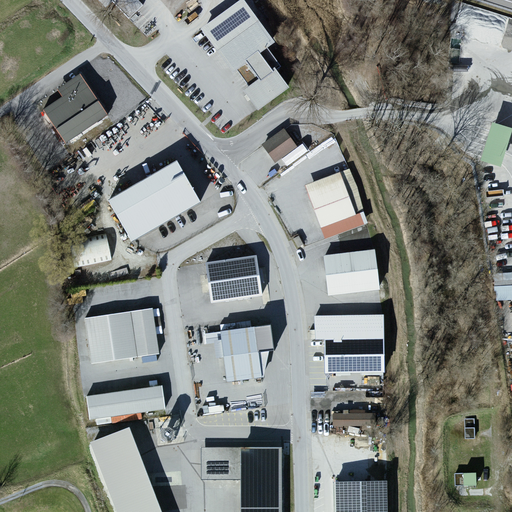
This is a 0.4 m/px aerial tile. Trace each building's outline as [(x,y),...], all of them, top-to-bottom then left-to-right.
[(242,4),(200,34),(230,76),(236,72),(247,87),(241,91),(255,110),(284,89),(273,74),(279,70),(265,50),(272,45),(242,4)] [(79,76),(56,91),(61,99),(41,113),(59,140),(102,112),(79,76)] [(511,128),(493,123),(483,162),(502,167),(511,128)] [(285,133),(261,148),(272,165),(282,158),(296,149),(285,133)] [(302,145),(282,158),(286,165),(306,151),(302,145)] [(173,166),(108,202),(130,241),(195,205),(173,166)] [(337,178),(306,188),(319,229),(350,219),(337,178)] [(80,261),(110,258),(108,236),(78,239),(80,261)] [(373,253),(323,260),(327,296),(377,290),(373,253)] [(252,259),(202,266),(208,303),(257,296),(252,259)] [(511,270),(495,271),(496,298),(511,297),(511,270)] [(146,312),(87,320),(92,362),(152,354),(146,312)] [(381,319),(313,319),(313,340),(322,340),(322,375),(381,375),(381,319)] [(252,331),(219,335),(225,383),(257,379),(252,331)] [(157,387),(86,398),(90,419),(160,409),(157,387)] [(333,417),(332,428),(371,428),(371,417),(333,417)] [(474,418),(464,419),(465,438),(475,438),(474,418)] [(159,511),(127,427),(91,441),(118,511),(159,511)] [(277,511),(278,450),(202,450),(202,480),(239,480),(239,511),(277,511)] [(457,474),(457,484),(475,484),(475,473),(457,474)] [(381,511),(382,484),(334,484),(333,511),(381,511)]
